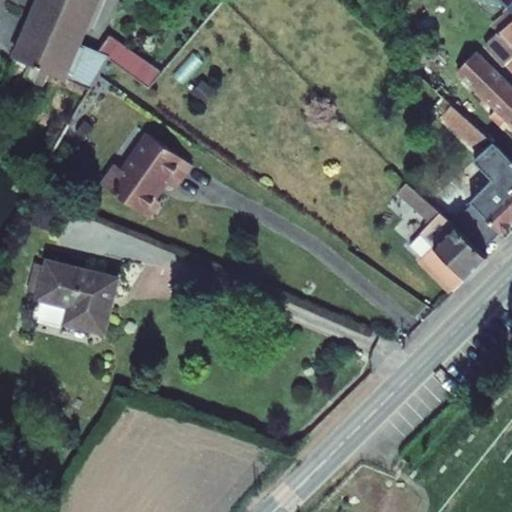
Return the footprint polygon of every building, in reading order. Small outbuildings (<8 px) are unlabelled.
[(91,93),(109,62),(82,47),(101,0),(44,0),(20,58),(38,65),(31,83),(48,90),(54,75),(91,93)] [(502,33),(488,47),(508,68),(511,63),(511,43),(505,36),(502,33)] [(460,73),(465,78),(471,76),(486,60),(480,54),(460,73)] [(511,85),(486,60),(471,76),(465,78),(511,125),(511,85)] [(511,160),(454,110),(440,127),(510,189),(489,213),(492,216),(487,223),(479,216),(468,229),(495,253),(511,233),(511,160)] [(168,189),(176,194),(192,170),(147,139),(122,176),(114,170),(100,191),(150,225),(160,210),(156,206),(168,189)] [(424,221),(437,207),(417,188),(391,214),(406,229),(409,226),(414,231),(424,221)] [(437,233),(426,244),(440,257),(430,267),(462,297),(495,263),(437,207),(424,221),(437,233)] [(427,264),(426,244),(417,254),(427,264)] [(115,338),(130,284),(59,264),(48,301),(50,302),(79,310),(75,326),(115,338)] [(46,318),(75,326),(79,310),(50,302),(46,318)]
